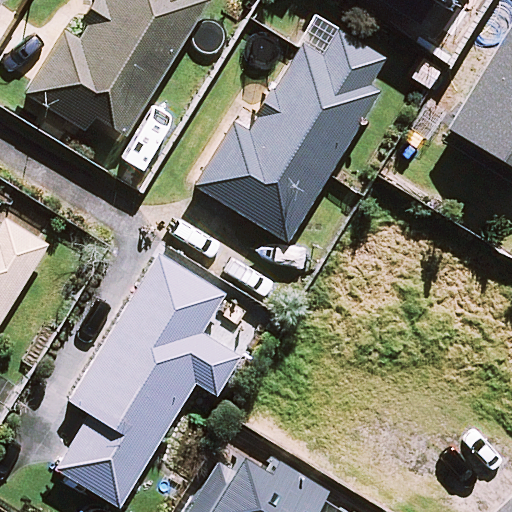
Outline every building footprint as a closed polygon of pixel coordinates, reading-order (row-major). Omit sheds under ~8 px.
[(96,0),(73,38),(58,29),(21,89),(78,123),(87,109),(119,129),(199,0),(96,0)] [(511,6),(443,121),(511,162),(511,6)] [(383,72),(306,25),(243,127),(228,117),(189,180),(281,237),(383,72)] [(445,68),(418,49),(400,75),(427,94),(445,68)] [(128,149),(132,153),(115,178),(134,192),(151,168),(146,164),(157,150),(137,136),(128,149)] [(0,306),(41,240),(1,215),(0,216),(0,306)] [(148,298),(133,289),(67,397),(86,408),(52,463),(112,500),(212,338),(194,326),(195,321),(196,317),(195,312),(194,307),(192,303),(189,299),(186,296),(182,293),(178,291),(173,290),(169,289),(164,289),(159,291),(155,292),(151,295),(148,298)]
